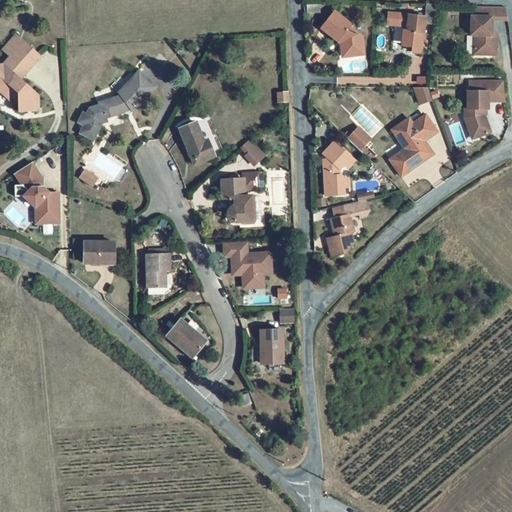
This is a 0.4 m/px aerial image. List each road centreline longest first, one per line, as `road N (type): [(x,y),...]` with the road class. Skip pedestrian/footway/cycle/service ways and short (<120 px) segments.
road 1 (unclassified): [(295,0),(307,322)]
road 2 (unclassified): [(307,322),(418,210),(511,150)]
road 3 (residential): [(201,401),(46,265),(0,245)]
road 4 (residential): [(201,401),(223,377),(233,351),(230,326),(161,170)]
road 5 (unclassified): [(307,322),(315,510)]
road 6 (residential): [(315,510),(201,401)]
